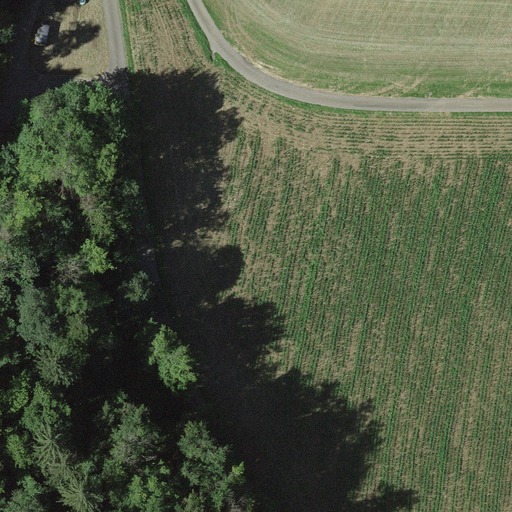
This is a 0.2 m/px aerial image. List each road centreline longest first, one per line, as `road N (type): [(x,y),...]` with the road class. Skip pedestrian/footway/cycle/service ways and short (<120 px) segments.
road 1 (unclassified): [(121,95),(146,248),(247,511)]
road 2 (unclassified): [(194,0),(238,61),(284,87),(333,102),(511,107)]
road 3 (unclassified): [(121,95),(31,101),(0,122)]
